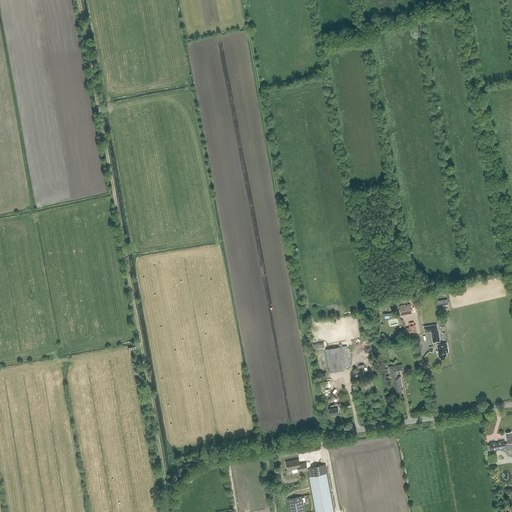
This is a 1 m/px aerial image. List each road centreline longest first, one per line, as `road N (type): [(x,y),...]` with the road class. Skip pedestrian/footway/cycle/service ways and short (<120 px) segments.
road 1 (track): [(77,0),(170,488)]
road 2 (unclassified): [(171,511),(177,475),(214,452),(511,403)]
